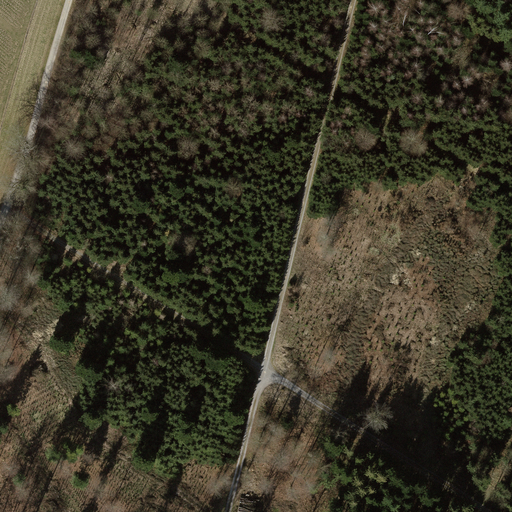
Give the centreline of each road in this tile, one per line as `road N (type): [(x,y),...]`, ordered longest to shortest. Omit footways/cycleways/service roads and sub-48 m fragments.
road 1 (track): [(485,511),(6,208)]
road 2 (track): [(228,511),(353,0)]
road 3 (track): [(0,223),(71,0)]
